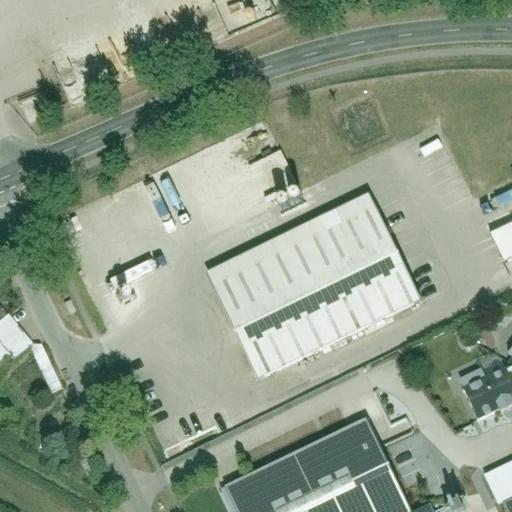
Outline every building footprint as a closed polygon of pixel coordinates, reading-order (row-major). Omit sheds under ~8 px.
[(370,198),(207,278),(259,382),(421,302),(370,198)] [(511,219),(484,234),(498,264),(511,256),(511,219)] [(0,322),(0,366),(28,350),(9,317),(0,322)] [(465,388),(481,421),(511,405),(511,353),(511,355),(511,362),(508,367),(465,388)] [(432,511),(429,505),(413,511),(412,511),(368,419),(214,491),(224,511),(432,511)] [(511,511),(511,465),(475,481),(488,511),(498,511),(500,511),(511,511)]
